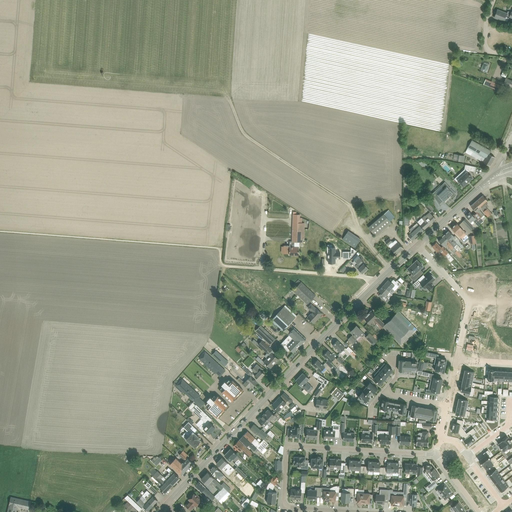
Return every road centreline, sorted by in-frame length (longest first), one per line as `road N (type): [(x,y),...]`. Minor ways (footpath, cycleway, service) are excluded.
road 1 (tertiary): [(165,505),(417,244)]
road 2 (residential): [(358,511),(286,507),(287,448),(436,454)]
